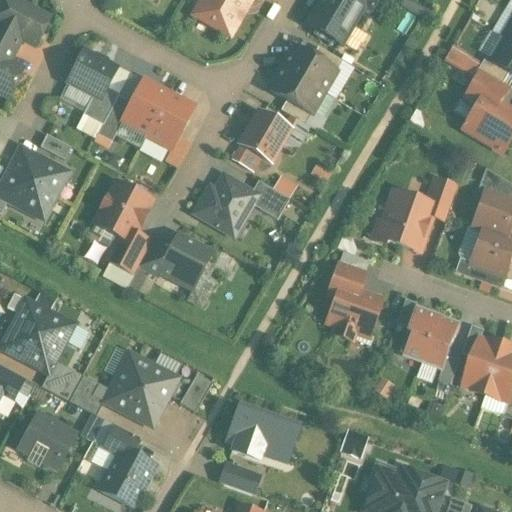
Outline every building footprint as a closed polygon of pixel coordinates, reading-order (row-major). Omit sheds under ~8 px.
[(251,0),(204,0),(194,17),(229,38),(251,0)] [(353,0),(323,0),(307,27),(340,47),(364,7),(364,6),(353,0)] [(353,0),(364,6),(364,7),(372,12),(379,0),(353,0)] [(48,21),(11,2),(0,22),(0,29),(22,41),(34,48),(48,21)] [(22,41),(0,29),(0,45),(15,54),(22,41)] [(490,63),(511,76),(511,46),(504,41),(490,63)] [(15,54),(0,45),(0,61),(9,66),(15,54)] [(341,64),(317,49),(311,60),(335,74),(341,64)] [(311,60),(294,50),(269,93),(286,103),(310,117),(335,74),(311,60)] [(116,70),(84,53),(67,85),(92,99),(100,102),(106,90),(116,71),(116,70)] [(9,66),(0,61),(0,95),(7,99),(21,73),(9,66)] [(484,74),(506,88),(511,79),(511,76),(490,63),(484,74)] [(128,78),(116,71),(106,90),(118,96),(128,78)] [(484,74),(481,73),(468,95),(481,103),(463,132),(502,155),(511,137),(511,117),(501,110),(500,108),(510,90),(506,88),(484,74)] [(156,91),(143,84),(131,106),(122,125),(146,138),(167,99),(156,93),(156,91)] [(118,96),(106,90),(100,102),(92,99),(82,119),(101,128),(102,128),(106,122),(117,99),(118,96)] [(131,106),(117,99),(106,122),(119,129),(122,125),(131,106)] [(178,104),(167,99),(146,138),(171,151),(193,110),(179,103),(178,104)] [(310,117),(286,103),(280,113),(304,127),(310,117)] [(289,133),(258,114),(239,147),(241,148),(261,160),(270,165),(289,133)] [(101,128),(82,119),(76,131),(95,141),(97,137),(101,128)] [(119,129),(106,122),(102,128),(101,128),(97,137),(111,145),(119,129)] [(70,150),(46,138),(40,150),(64,162),(70,150)] [(261,160),(241,148),(232,163),(252,175),(261,160)] [(69,175),(20,149),(7,174),(56,199),(69,175)] [(184,154),(177,150),(171,160),(179,164),(184,154)] [(511,200),(511,188),(485,172),(476,194),(483,197),(484,196),(510,205),(511,200)] [(56,199),(7,174),(0,187),(0,201),(7,205),(44,224),(56,199)] [(252,194),(223,177),(208,203),(202,200),(192,217),(225,236),(235,219),(240,222),(245,220),(248,215),(249,215),(253,209),(259,198),(252,194)] [(456,190),(434,182),(425,206),(433,209),(429,219),(444,224),(456,190)] [(289,202),(258,184),(252,194),(259,198),(253,209),(277,223),(289,202)] [(149,204),(116,187),(108,201),(107,200),(101,211),(103,212),(95,226),(122,240),(129,243),(133,236),(138,225),(140,226),(146,216),(144,215),(149,204)] [(425,206),(395,196),(384,226),(378,224),(372,243),(383,247),(384,243),(416,254),(429,219),(433,209),(425,206)] [(511,205),(510,205),(484,196),(483,197),(472,229),(511,243),(511,242),(508,241),(511,230),(511,205)] [(511,262),(511,243),(472,229),(482,233),(470,266),(506,279),(511,262)] [(129,243),(122,240),(110,265),(134,277),(138,269),(151,246),(133,236),(129,243)] [(173,248),(154,238),(151,246),(138,269),(157,279),(160,274),(159,274),(173,248)] [(210,256),(177,239),(173,248),(159,274),(160,274),(192,291),(210,256)] [(364,277),(338,268),(327,299),(335,302),(326,325),(336,329),(333,337),(351,344),(354,335),(368,340),(381,304),(358,295),(364,277)] [(25,302),(0,349),(0,351),(24,364),(49,315),(25,302)] [(415,308),(404,304),(400,315),(411,319),(414,311),(415,308)] [(437,319),(414,311),(411,319),(407,330),(405,336),(410,338),(403,358),(421,364),(437,319)] [(49,315),(24,364),(48,377),(55,364),(74,328),(49,315)] [(411,319),(400,315),(396,326),(407,330),(411,319)] [(460,327),(437,319),(421,364),(443,372),(444,372),(448,359),(451,352),(460,327)] [(490,346),(481,343),(478,351),(474,361),(465,388),(474,392),(474,393),(486,398),(504,348),(492,343),(490,346)] [(478,351),(466,347),(463,357),(474,361),(478,351)] [(511,350),(504,348),(486,398),(499,402),(500,401),(509,404),(510,404),(511,397),(511,350)] [(128,419),(153,370),(128,356),(109,393),(102,406),(128,419)] [(460,363),(448,359),(444,372),(443,372),(440,381),(452,385),(460,363)] [(82,379),(55,364),(48,377),(41,390),(69,405),(82,379)] [(23,381),(0,368),(0,394),(13,402),(18,392),(23,381)] [(178,382),(153,370),(128,419),(152,432),(178,382)] [(96,419),(102,406),(109,393),(82,379),(69,405),(96,419)] [(195,379),(179,408),(194,417),(211,387),(195,379)] [(34,387),(23,381),(18,392),(29,398),(34,387)] [(452,385),(440,381),(436,391),(448,395),(452,385)] [(511,397),(510,404),(509,404),(503,419),(511,422),(511,397)] [(298,428),(240,407),(227,444),(234,446),(231,454),(258,464),(261,456),(285,464),(298,428)] [(73,438),(38,419),(21,450),(30,456),(26,463),(39,470),(43,463),(56,470),(73,438)] [(140,442),(115,428),(104,450),(118,457),(121,451),(132,457),(140,442)] [(132,457),(121,451),(118,457),(109,474),(105,476),(100,485),(102,489),(99,493),(131,510),(146,482),(147,483),(155,469),(132,457)] [(258,479),(227,467),(220,487),(252,498),(258,479)] [(458,474),(444,469),(439,481),(453,486),(458,474)] [(399,479),(378,472),(363,511),(434,511),(444,486),(401,471),(399,479)] [(470,511),(472,509),(451,502),(447,511),(470,511)]
